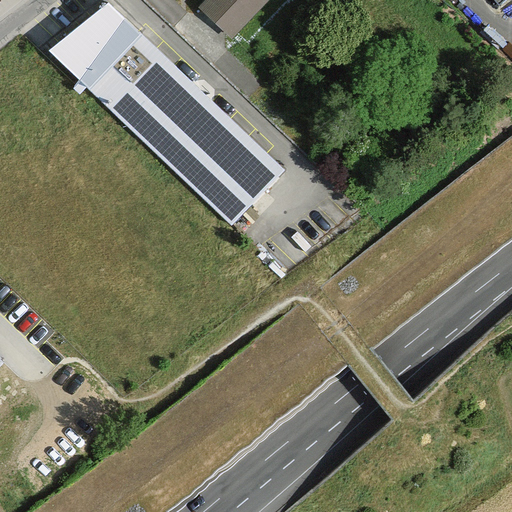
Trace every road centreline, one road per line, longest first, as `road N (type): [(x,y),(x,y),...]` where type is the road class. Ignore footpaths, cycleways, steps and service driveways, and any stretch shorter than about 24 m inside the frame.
road 1 (motorway): [(511,194),(115,511)]
road 2 (motorway): [(205,511),(511,265)]
